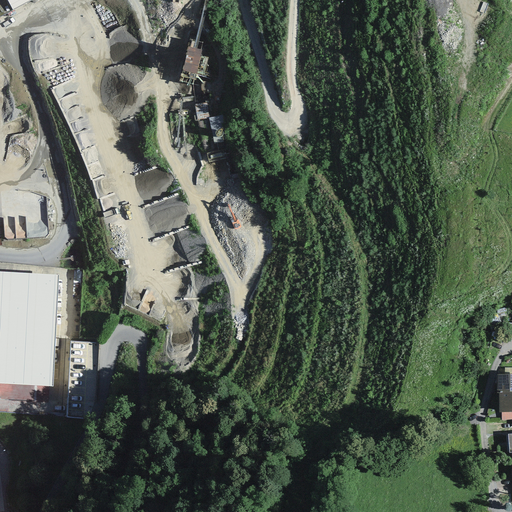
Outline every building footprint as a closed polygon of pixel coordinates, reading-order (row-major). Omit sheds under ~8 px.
[(0,0),(0,17),(34,1),(33,0),(0,0)] [(57,274),(0,271),(0,383),(44,386),(52,386),(57,274)] [(511,374),(496,374),(497,393),(498,393),(511,392),(511,374)] [(0,398),(43,400),(44,386),(0,383),(0,398)] [(511,412),(511,392),(498,393),(499,412),(501,412),(511,412)] [(511,419),(511,412),(501,412),(501,421),(511,419)]
